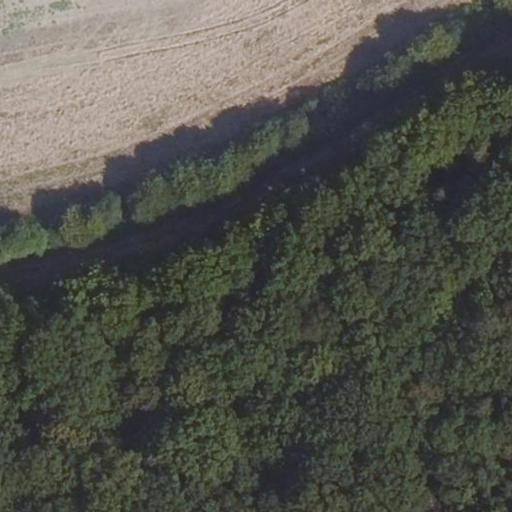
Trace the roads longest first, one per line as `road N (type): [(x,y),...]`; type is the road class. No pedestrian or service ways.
road 1 (track): [(0,280),(191,225),(511,35)]
road 2 (track): [(0,387),(74,357),(511,446)]
